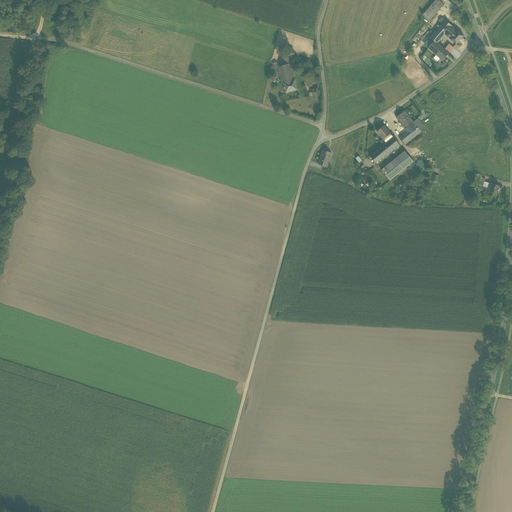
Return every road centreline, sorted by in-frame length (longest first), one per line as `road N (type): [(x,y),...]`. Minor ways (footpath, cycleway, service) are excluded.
road 1 (track): [(213,511),(319,135)]
road 2 (track): [(322,126),(58,40),(0,35)]
road 3 (track): [(319,135),(383,114),(440,76),(479,37)]
road 4 (secondary): [(511,216),(488,393)]
road 5 (track): [(32,38),(0,195)]
road 6 (track): [(322,126),(317,31),(326,0)]
road 7 (secondary): [(488,393),(463,511)]
